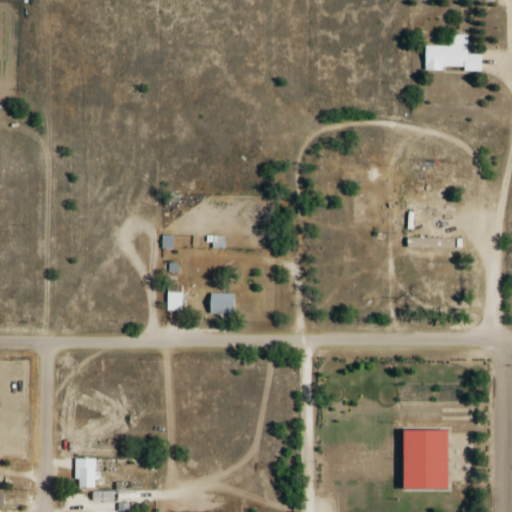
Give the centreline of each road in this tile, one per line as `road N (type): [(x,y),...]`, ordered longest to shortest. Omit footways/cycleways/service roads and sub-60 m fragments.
road 1 (residential): [(511,342),(0,344)]
road 2 (residential): [(506,511),(497,236),(511,154)]
road 3 (residential): [(308,511),(307,341)]
road 4 (residential): [(44,511),(44,345)]
